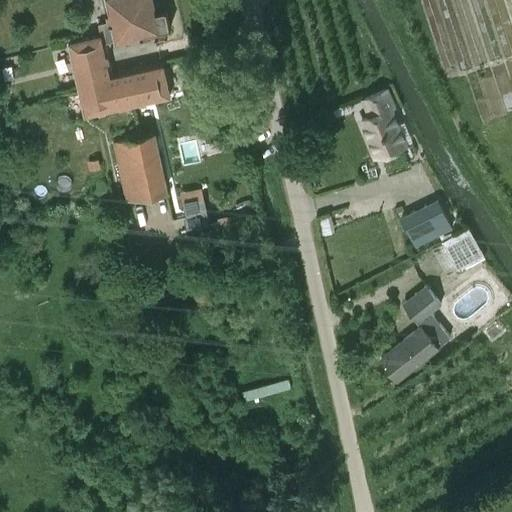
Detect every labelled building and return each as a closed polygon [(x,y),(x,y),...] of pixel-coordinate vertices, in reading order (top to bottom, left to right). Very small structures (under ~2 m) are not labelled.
[(98,22),(101,34),(102,33),(104,42),(140,34),(140,36),(154,33),(155,39),(167,36),(165,28),(170,27),(166,7),(156,9),(154,0),(106,0),(109,12),(107,13),(108,20),(98,22)] [(102,33),(101,34),(68,41),(85,114),(169,96),(162,62),(111,73),(104,42),(102,33)] [(403,142),(389,107),(393,105),(386,88),(362,98),(370,114),(362,117),(377,153),(403,142)] [(332,107),(323,110),(326,120),(335,117),(332,107)] [(127,199),(166,190),(153,131),(114,140),(127,199)] [(98,159),(88,161),(90,169),(100,167),(98,159)] [(415,246),(446,231),(453,228),(453,227),(459,224),(446,196),(439,199),(438,197),(401,215),(415,246)] [(182,202),(186,216),(207,212),(204,197),(182,202)] [(468,228),(442,243),(459,273),(485,259),(468,228)] [(419,322),(421,324),(380,356),(398,379),(450,337),(431,313),(442,304),(426,284),(402,303),(419,323),(419,322)]
